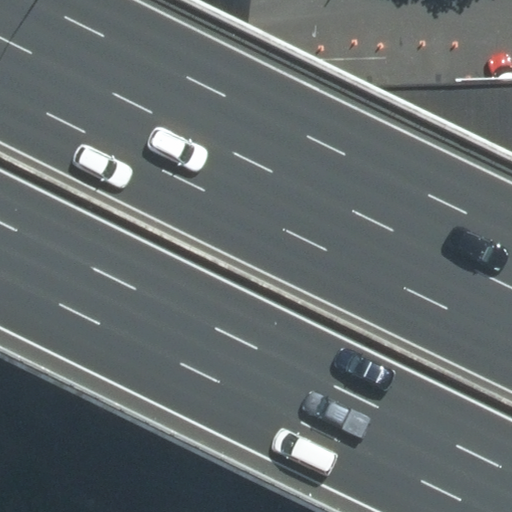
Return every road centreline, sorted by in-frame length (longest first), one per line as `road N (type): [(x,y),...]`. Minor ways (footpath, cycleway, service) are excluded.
road 1 (motorway): [(0,69),(511,317)]
road 2 (motorway): [(511,449),(0,202)]
